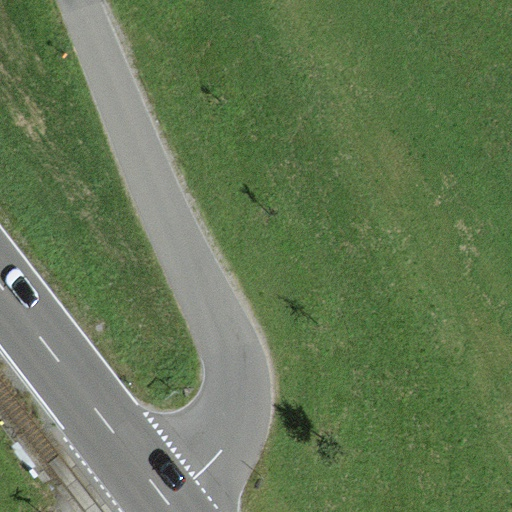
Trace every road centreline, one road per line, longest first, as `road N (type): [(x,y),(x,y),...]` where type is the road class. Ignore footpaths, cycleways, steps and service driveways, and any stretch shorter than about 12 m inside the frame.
road 1 (unclassified): [(163,498),(219,453),(229,409),(209,321),(82,0)]
road 2 (primary): [(163,498),(0,288)]
